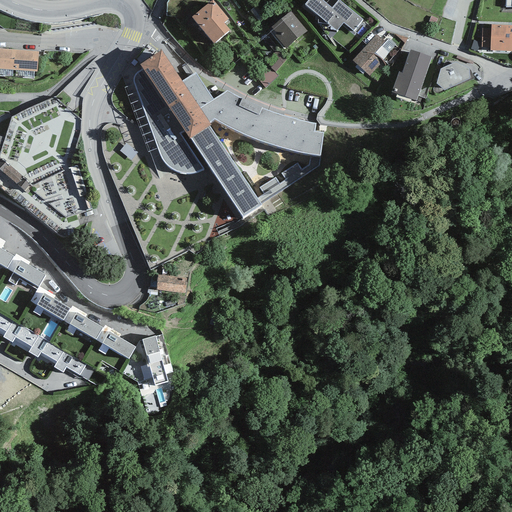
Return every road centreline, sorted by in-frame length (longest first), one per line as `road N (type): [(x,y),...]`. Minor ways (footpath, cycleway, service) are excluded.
road 1 (tertiary): [(0,205),(95,291),(126,291),(134,263),(93,161),(89,122),(127,43)]
road 2 (residential): [(511,76),(381,23),(352,0)]
road 3 (residential): [(127,43),(0,35)]
